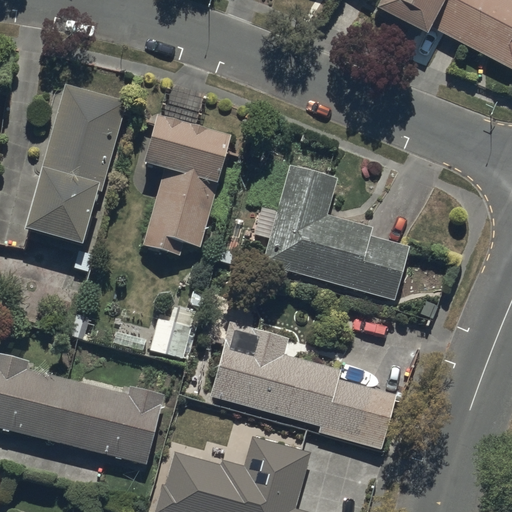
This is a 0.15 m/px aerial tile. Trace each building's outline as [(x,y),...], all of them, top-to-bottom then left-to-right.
[(511,0),(381,0),(374,14),(424,40),(430,29),(511,71),(511,0)] [(125,106),(65,89),(23,232),(79,249),(96,193),(99,194),(125,106)] [(227,141),(153,119),(140,167),(164,174),(142,250),(179,260),(183,247),(197,251),(213,192),(227,141)] [(337,180),(288,167),(276,213),(260,209),(253,237),(269,241),(262,268),(392,303),(406,249),(368,239),(371,229),(327,217),(337,180)] [(182,361),(194,313),(178,309),(174,324),(156,320),(148,353),(182,361)] [(287,341),(227,326),(208,400),(318,429),(316,436),(378,452),(392,397),(338,383),(340,373),(283,358),(287,341)] [(0,430),(144,466),(161,397),(127,389),(125,396),(27,372),(29,366),(0,358),(0,430)] [(306,456),(253,441),(249,440),(241,469),(220,464),(220,467),(171,454),(155,511),(294,511),(291,511),(306,456)]
